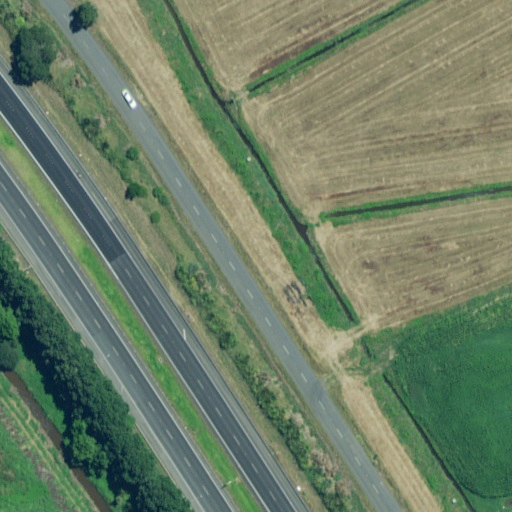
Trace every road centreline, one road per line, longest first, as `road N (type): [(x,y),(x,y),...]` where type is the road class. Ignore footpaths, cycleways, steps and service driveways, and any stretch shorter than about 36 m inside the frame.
road 1 (unclassified): [(37,0),(144,152),(372,511)]
road 2 (motorway): [(0,85),(286,511)]
road 3 (motorway): [(226,511),(0,185)]
